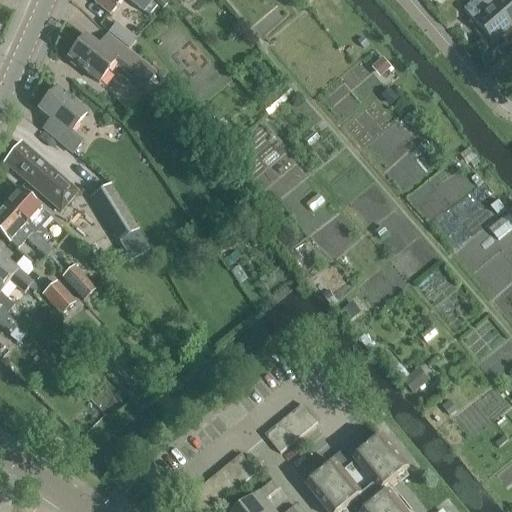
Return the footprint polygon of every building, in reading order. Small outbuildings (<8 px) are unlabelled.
[(97,0),(94,4),(109,16),(121,0),(126,0),(143,13),(153,1),(151,0),(97,0)] [(213,0),(205,0),(195,9),(203,19),(218,6),(213,0)] [(510,28),(485,0),(474,0),(463,10),(492,44),(510,28)] [(511,0),(485,0),(510,28),(511,26),(511,0)] [(67,59),(99,84),(114,65),(144,89),(156,74),(107,35),(97,48),(84,38),(82,40),(81,39),(74,47),(75,49),(67,59)] [(38,111),(50,121),(43,129),(73,155),(82,144),(71,134),(87,115),(56,89),(38,111)] [(3,164),(60,213),(63,215),(57,222),(63,228),(61,229),(93,259),(100,251),(96,248),(104,239),(96,232),(97,231),(77,213),(76,213),(67,205),(78,193),(20,144),(3,164)] [(84,186),(106,205),(116,194),(95,175),(84,186)] [(18,190),(3,207),(39,240),(45,232),(31,220),(40,210),(18,190)] [(39,240),(3,207),(0,210),(0,235),(17,251),(26,241),(46,259),(52,252),(39,240)] [(0,293),(10,282),(24,294),(31,285),(10,267),(0,258),(0,293)] [(62,278),(83,303),(95,293),(74,268),(62,278)] [(42,296),(61,319),(75,307),(56,284),(42,296)] [(0,329),(9,337),(17,328),(5,315),(6,313),(0,308),(0,329)] [(303,406),(293,414),(308,433),(318,425),(303,406)] [(293,414),(284,421),(299,440),(308,433),(293,414)] [(284,421),(275,429),(290,448),(299,440),(284,421)] [(290,448),(275,429),(265,437),(280,455),(290,448)] [(383,438),(361,456),(355,462),(355,463),(381,494),(410,471),(383,438)] [(332,461),(336,465),(343,473),(355,463),(355,462),(361,456),(352,445),(332,461)] [(242,456),(232,464),(248,482),(257,474),(242,456)] [(232,464),(223,471),(238,490),(248,482),(232,464)] [(336,465),(307,488),(326,511),(344,511),(363,497),(343,473),(336,465)] [(223,471),(214,479),(229,497),(238,490),(223,471)] [(214,479),(205,486),(220,505),(229,497),(214,479)] [(236,511),(270,511),(273,510),(266,501),(281,489),(274,481),(236,511)] [(205,486),(195,494),(210,511),(211,511),(220,505),(205,486)] [(0,497),(0,511),(4,511),(15,497),(5,490),(0,497)] [(367,511),(404,511),(390,493),(367,511)] [(210,511),(195,494),(186,502),(194,511),(210,511)] [(4,511),(19,511),(25,503),(15,497),(4,511)] [(25,503),(19,511),(34,511),(35,510),(25,503)]
